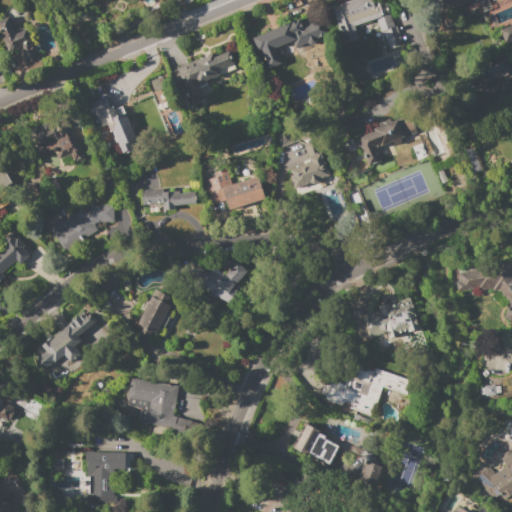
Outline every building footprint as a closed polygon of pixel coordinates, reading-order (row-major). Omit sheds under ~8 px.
[(384,0),(393,26),(395,25),(402,43),(396,45),(397,47),(388,50),(388,48),(386,49),(375,19),(353,26),(358,40),(341,46),(334,27),(339,25),(336,18),(334,18),(331,8),(345,3),(344,3),(352,0),(371,0),(373,4),(384,0)] [(470,0),(439,13),(433,0),(470,0)] [(0,32),(0,18),(7,16),(15,34),(24,31),(29,43),(8,52),(0,32)] [(251,38),(300,19),(304,29),(319,22),(324,34),(317,37),(313,48),(304,44),(294,48),(292,42),(274,48),(280,64),(268,68),(261,50),(257,51),(251,38)] [(511,24),(511,40),(505,43),(499,30),(511,24)] [(212,52),(214,56),(229,50),(234,62),(233,63),(235,68),(204,81),(205,84),(197,87),(202,99),(191,104),(188,98),(186,97),(182,89),(184,87),(176,68),(212,52)] [(505,59),(511,73),(483,85),(477,71),(505,59)] [(86,104),(104,96),(109,108),(112,106),(116,117),(124,113),(138,148),(122,155),(112,131),(109,132),(106,124),(96,128),(86,104)] [(356,136),(409,115),(416,133),(401,139),(402,142),(392,146),(390,143),(376,148),(380,161),(367,166),(356,136)] [(69,126),(84,158),(73,163),(69,154),(57,159),(54,151),(38,158),(31,143),(38,140),(32,127),(47,121),(53,133),(69,126)] [(329,175),(319,179),(320,182),(310,185),(309,182),(292,188),(289,178),(290,178),(287,168),(304,162),(308,160),(302,145),(314,141),(319,153),(321,153),(329,175)] [(0,158),(13,183),(0,189),(0,158)] [(202,181),(227,174),(230,185),(257,177),(264,199),(228,209),(225,200),(209,205),(202,181)] [(140,191),(159,189),(159,188),(195,186),(196,203),(186,204),(186,205),(174,206),(175,210),(162,211),(162,206),(142,207),(140,191)] [(90,206),(113,206),(113,222),(95,222),(92,224),(97,231),(64,253),(53,237),(51,238),(40,221),(56,211),(62,221),(82,208),(85,213),(90,210),(90,206)] [(28,255),(18,264),(15,260),(0,273),(4,277),(0,280),(0,240),(8,233),(14,240),(16,238),(24,246),(21,248),(28,255)] [(511,258),(511,321),(504,319),(509,304),(499,290),(492,291),(491,289),(477,291),(476,289),(457,292),(456,281),(458,281),(457,273),(495,267),(496,273),(499,270),(498,259),(511,258)] [(197,268),(219,281),(235,262),(246,271),(231,288),(237,291),(229,305),(189,282),(197,268)] [(104,293),(96,283),(107,274),(115,284),(104,293)] [(154,289),(169,297),(165,304),(169,306),(165,316),(168,318),(164,327),(160,325),(155,335),(151,332),(148,339),(136,333),(140,327),(136,325),(154,289)] [(364,316),(379,312),(377,306),(388,303),(389,305),(411,300),(419,330),(388,339),(386,332),(370,337),(364,316)] [(44,369),(38,363),(48,354),(40,346),(49,339),(48,338),(55,332),(57,335),(72,322),(71,321),(77,316),(78,317),(83,313),(86,317),(90,314),(95,320),(77,336),(80,340),(74,346),(80,353),(69,362),(63,355),(55,362),(53,360),(44,369)] [(352,361),(411,382),(406,396),(381,387),(370,417),(348,409),(350,404),(342,402),(341,406),(328,401),(321,392),(326,379),(344,385),(352,361)] [(141,408),(127,406),(128,398),(126,398),(130,378),(177,387),(170,428),(145,424),(145,423),(138,421),(141,408)] [(0,395),(1,394),(18,405),(7,422),(0,417),(0,395)] [(305,422),(320,431),(319,432),(326,436),(324,439),(339,446),(329,464),(306,452),(305,454),(292,447),(305,422)] [(511,450),(509,446),(511,443),(511,493),(507,497),(503,492),(496,499),(490,493),(488,495),(482,488),(483,487),(473,477),(485,465),(494,474),(505,466),(501,460),(511,452),(511,450)] [(84,452),(124,453),(123,469),(113,469),(112,504),(86,503),(86,494),(89,494),(89,477),(85,477),(86,462),(84,461),(84,452)] [(365,461),(380,466),(373,487),(358,482),(365,461)] [(0,511),(0,495),(2,497),(1,499),(10,503),(11,501),(18,505),(14,511),(0,511)] [(301,511),(303,508),(287,500),(281,511),(301,511)]
